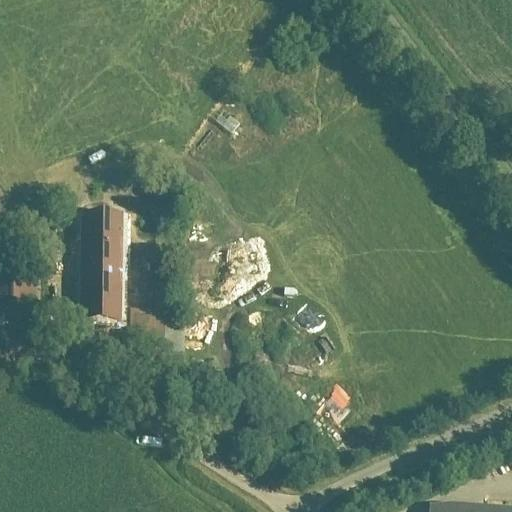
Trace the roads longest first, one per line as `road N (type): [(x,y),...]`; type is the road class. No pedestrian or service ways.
road 1 (unclassified): [(511,399),(284,498),(279,511)]
road 2 (unclassified): [(354,0),(511,192)]
